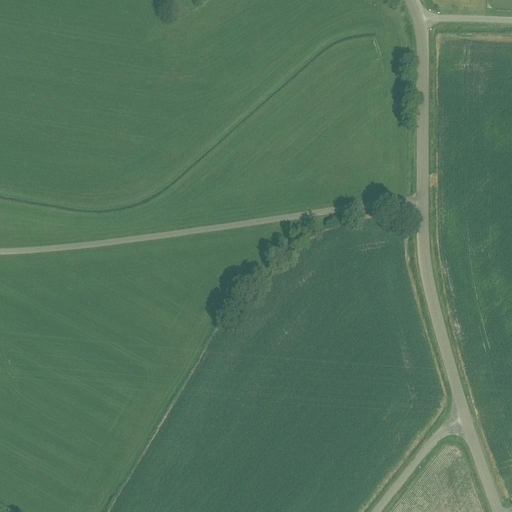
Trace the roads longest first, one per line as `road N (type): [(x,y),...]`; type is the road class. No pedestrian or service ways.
road 1 (unclassified): [(0,251),(422,199)]
road 2 (unclassified): [(464,418),(429,292),(422,199)]
road 3 (unclassified): [(422,199),(417,22)]
road 4 (unclassified): [(375,511),(428,445),(464,418)]
